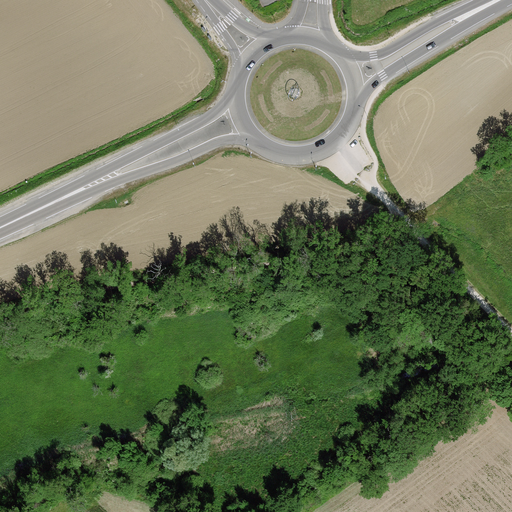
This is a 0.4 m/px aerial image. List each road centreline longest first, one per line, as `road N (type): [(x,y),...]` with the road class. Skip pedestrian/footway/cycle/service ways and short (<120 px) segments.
road 1 (track): [(0,315),(102,289),(310,257),(384,235)]
road 2 (primary): [(235,94),(210,117),(79,190)]
road 3 (primary): [(79,190),(221,141),(254,139)]
road 4 (primary): [(357,97),(499,0)]
road 5 (primary): [(496,0),(374,57),(339,52)]
road 6 (track): [(407,224),(511,331)]
road 7 (primary): [(254,139),(289,155),(319,151),(345,132),(357,97)]
